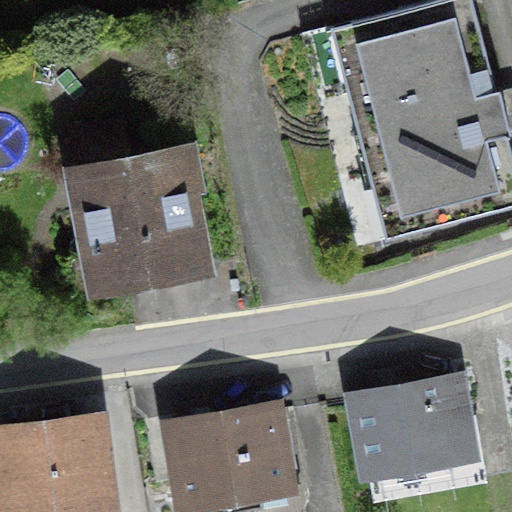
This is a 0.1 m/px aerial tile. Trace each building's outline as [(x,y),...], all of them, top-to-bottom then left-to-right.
[(511,143),(476,0),(461,0),(342,31),(390,242),(511,207),(511,143)] [(76,168),(98,300),(222,279),(199,147),(76,168)] [(371,481),(477,464),(472,430),(480,429),(471,377),(357,395),(371,481)] [(182,511),(223,511),(302,498),(285,405),(167,426),(182,511)] [(0,494),(2,511),(127,511),(115,415),(0,429),(0,494)]
